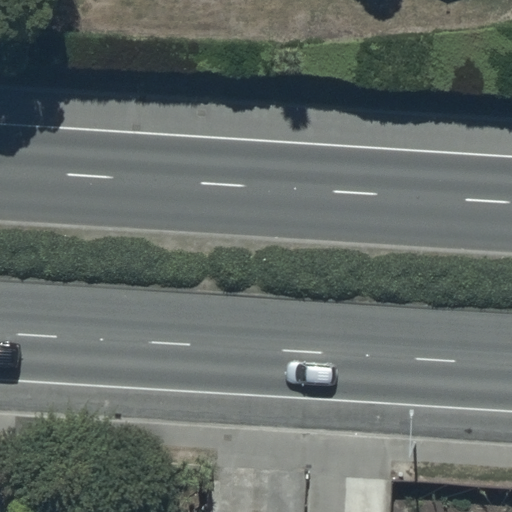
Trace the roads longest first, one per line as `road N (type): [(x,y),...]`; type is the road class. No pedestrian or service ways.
road 1 (primary): [(0,169),(511,201)]
road 2 (primary): [(511,363),(0,331)]
